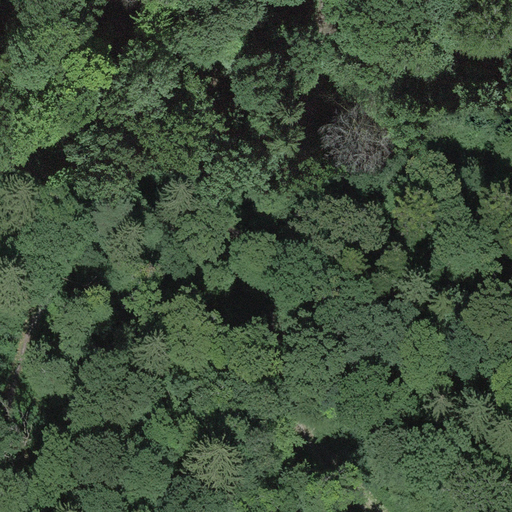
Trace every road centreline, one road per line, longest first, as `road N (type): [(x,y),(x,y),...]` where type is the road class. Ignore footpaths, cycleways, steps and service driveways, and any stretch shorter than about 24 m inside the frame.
road 1 (track): [(287,231),(278,302),(293,402),(345,482),(377,511)]
road 2 (track): [(140,511),(186,227)]
road 3 (track): [(186,227),(184,172),(203,96),(258,0)]
road 4 (track): [(511,145),(397,176),(350,213),(287,231)]
road 5 (track): [(331,0),(287,231)]
